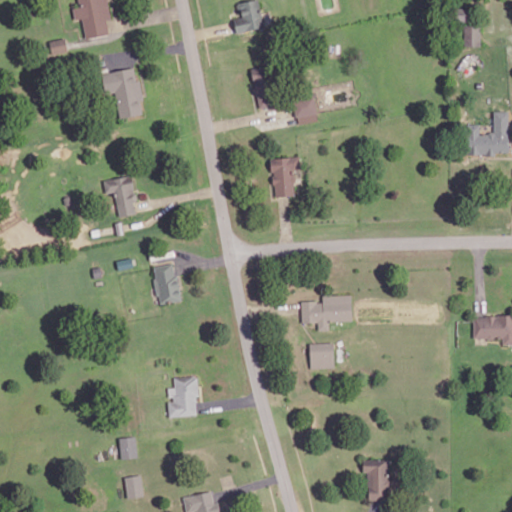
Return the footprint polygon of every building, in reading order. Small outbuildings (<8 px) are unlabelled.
[(85,37),(111,34),(106,0),(77,0),(79,6),(72,7),(74,19),(82,18),(85,37)] [(259,0),(243,0),(238,1),(240,17),(233,18),(235,32),(263,28),(259,0)] [(480,26),(464,26),(464,47),(481,46),(480,26)] [(52,54),(68,51),(65,37),(49,40),(52,54)] [(102,72),(105,94),(116,92),(119,117),(144,114),(139,80),(136,80),(135,67),(102,72)] [(319,120),(313,93),(292,97),(297,124),(319,120)] [(509,110),(493,110),(493,133),(479,133),(480,123),(468,123),(467,153),(509,153),(509,110)] [(271,157),(273,196),(297,195),(296,173),(301,173),(300,155),(271,157)] [(135,213),(133,200),(136,200),(132,175),(103,180),(105,193),(115,191),(119,216),(135,213)] [(117,259),(119,267),(134,264),(132,256),(117,259)] [(153,266),(158,303),(181,299),(177,275),(175,276),(172,263),(153,266)] [(93,266),(95,275),(102,274),(101,265),(93,266)] [(322,295),(323,300),(301,301),(302,322),(318,322),(318,330),(329,330),(329,321),(352,320),(352,294),(322,295)] [(473,338),(502,337),(502,344),(511,344),(511,314),(473,315),(473,338)] [(309,343),(310,368),(334,367),(333,342),(309,343)] [(169,416),(198,415),(197,375),(174,376),(174,387),(168,387),(169,399),(168,399),(169,416)] [(121,437),(123,456),(138,455),(136,435),(121,437)] [(367,500),(389,499),(388,458),(363,459),(363,472),(367,472),(367,500)] [(126,475),(128,495),(143,493),(141,474),(126,475)] [(183,496),(185,511),(188,511),(194,511),(193,511),(219,511),(217,502),(214,503),(212,490),(183,496)]
